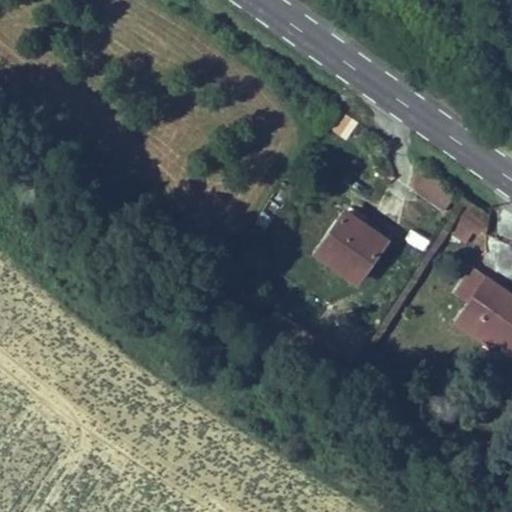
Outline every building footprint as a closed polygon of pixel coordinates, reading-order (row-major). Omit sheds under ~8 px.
[(347,139),(357,119),(336,111),(327,130),(347,139)] [(415,162),(413,190),(444,210),(458,190),(415,162)] [(474,244),(484,215),(460,207),(450,236),(474,244)] [(389,241),(344,209),(311,256),(357,288),(389,241)] [(511,294),(472,268),(454,294),(467,302),(458,315),(494,339),(511,351),(511,294)] [(307,331),(275,308),(265,322),(296,345),(307,331)] [(494,339),(458,315),(453,323),(489,348),(494,339)]
